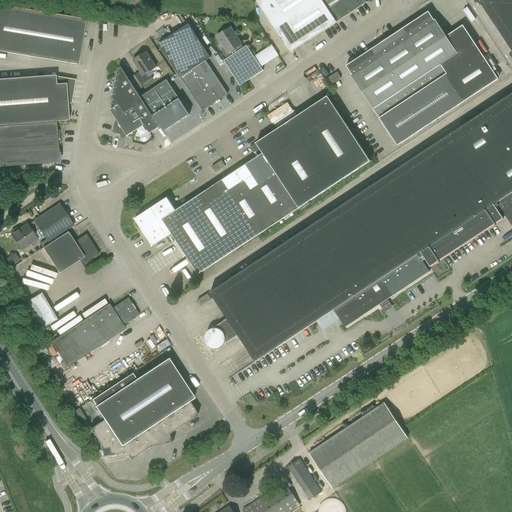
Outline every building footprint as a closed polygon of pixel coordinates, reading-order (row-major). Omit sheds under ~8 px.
[(428,268),(506,217),(511,225),(511,0),(482,0),(480,2),(511,50),(511,93),(451,134),(210,292),(227,319),(216,326),(216,329),(214,329),(213,329),(211,329),(210,330),(209,331),(208,332),(207,333),(206,335),(206,336),(205,337),(205,339),(205,340),(206,342),(206,343),(207,345),(208,346),(209,347),(211,347),(212,348),(214,348),(215,348),(217,348),(218,348),(220,347),(221,347),(222,346),(223,345),(224,343),(224,342),(227,342),(238,335),(255,361),(334,310),(345,327),(430,272),(428,268)] [(259,0),(257,2),(290,53),(367,2),(365,0),(259,0)] [(86,20),(0,5),(0,51),(78,65),(86,20)] [(380,43),(346,66),(352,74),(351,75),(397,146),(498,79),(463,25),(446,36),(435,20),(434,20),(429,12),(386,39),(386,38),(385,39),(384,38),(379,41),(380,42),(380,43)] [(256,21),(248,26),(253,34),(261,29),(256,21)] [(228,94),(206,61),(211,58),(189,24),(159,44),(181,77),(203,110),(228,94)] [(230,27),(217,36),(224,48),(221,50),(227,59),(224,61),(240,85),(263,71),(260,67),(254,57),(247,46),(244,48),(242,44),(230,27)] [(133,60),(140,71),(135,75),(142,86),(153,78),(149,72),(156,67),(146,52),(133,60)] [(207,60),(213,68),(218,64),(213,56),(207,60)] [(136,130),(144,125),(150,133),(159,127),(141,97),(122,67),(118,69),(121,73),(117,75),(119,79),(115,82),(118,86),(114,89),(116,93),(112,95),(115,99),(112,101),(116,107),(110,110),(116,119),(113,133),(134,137),(136,130)] [(327,79),(331,85),(341,78),(337,72),(327,79)] [(0,79),(0,125),(69,120),(67,102),(71,102),(74,81),(55,78),(55,75),(0,79)] [(141,97),(148,107),(159,124),(167,118),(172,126),(181,121),(182,122),(191,116),(166,80),(141,97)] [(250,147),(257,157),(175,211),(167,198),(135,219),(153,246),(172,234),(198,274),(299,208),(263,154),(263,153),(299,208),(370,161),(328,96),(256,143),(250,147)] [(268,115),(276,127),(297,113),(289,101),(268,115)] [(0,167),(60,163),(56,122),(0,126),(0,167)] [(37,239),(33,233),(39,229),(48,242),(73,226),(59,204),(34,220),(34,221),(28,225),(27,224),(11,235),(21,250),(37,239)] [(81,223),(68,232),(43,248),(59,273),(79,260),(82,265),(99,254),(86,234),(87,233),(81,223)] [(32,266),(29,279),(53,284),(56,272),(32,266)] [(41,293),(26,302),(42,328),(57,319),(41,293)] [(123,325),(139,314),(128,298),(112,308),(109,304),(51,342),(67,367),(125,329),(123,325)] [(92,400),(96,406),(95,406),(103,419),(91,428),(100,442),(103,456),(125,451),(130,459),(150,446),(170,442),(168,434),(197,415),(188,401),(194,398),(168,358),(136,379),(132,373),(92,400)] [(384,403),(309,453),(332,488),(407,438),(384,403)] [(322,492),(300,459),(288,467),(310,500),(322,492)] [(284,482),(242,509),(244,511),(290,511),(301,506),(284,482)]
